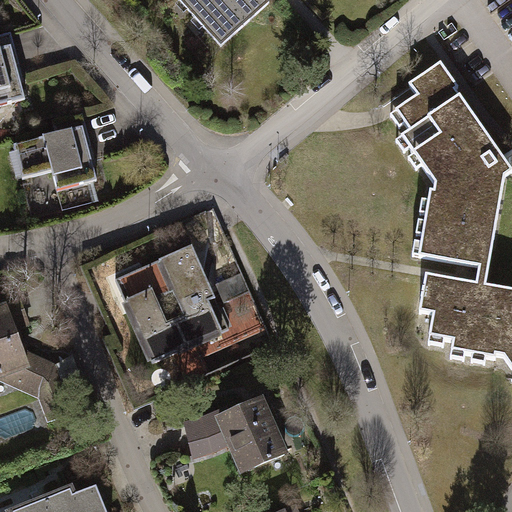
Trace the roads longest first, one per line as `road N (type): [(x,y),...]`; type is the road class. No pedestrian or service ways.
road 1 (residential): [(211,168),(287,247),(344,331),(408,511)]
road 2 (residential): [(157,511),(48,247)]
road 3 (residential): [(431,0),(257,147),(211,168)]
road 4 (residential): [(57,0),(211,168)]
road 5 (residential): [(48,247),(211,168)]
